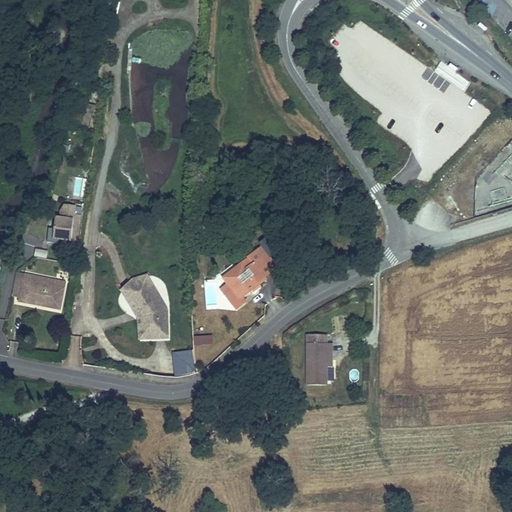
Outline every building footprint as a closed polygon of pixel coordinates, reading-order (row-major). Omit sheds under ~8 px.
[(138,171),(130,174),(135,184),(142,181),(138,171)] [(57,218),(56,241),(74,244),(74,240),(79,241),(84,207),(71,205),(65,205),(61,211),(60,217),(57,218)] [(249,269),(244,263),(224,278),(229,284),(222,290),(237,308),(245,303),(242,299),(267,280),(265,278),(278,267),(263,248),(250,259),(255,265),(249,269)] [(250,259),(244,263),(249,269),(255,265),(250,259)] [(132,274),(120,285),(125,294),(152,279),(146,270),(132,274)] [(18,272),(13,296),(21,297),(20,300),(60,308),(64,289),(25,281),(26,274),(18,272)] [(66,282),(26,274),(25,281),(64,289),(66,282)] [(152,279),(125,294),(132,305),(136,303),(143,314),(143,336),(166,336),(166,308),(152,279)] [(136,303),(132,305),(139,317),(139,336),(143,336),(143,314),(136,303)] [(327,335),(307,335),(306,385),(326,386),(326,367),(327,344),(327,335)] [(192,346),(213,345),(213,336),(192,336),(192,346)] [(195,351),(172,352),(173,375),(195,374),(195,351)]
